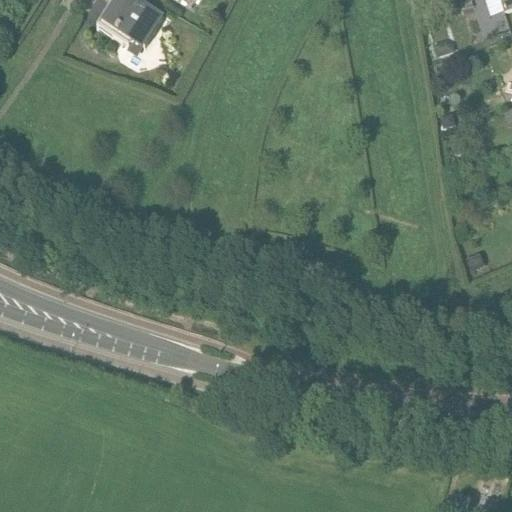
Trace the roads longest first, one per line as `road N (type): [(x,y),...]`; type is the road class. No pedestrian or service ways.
road 1 (secondary): [(511,414),(352,400),(120,340)]
road 2 (secondary): [(120,340),(106,327),(0,286)]
road 3 (secondary): [(0,309),(101,342),(120,340)]
